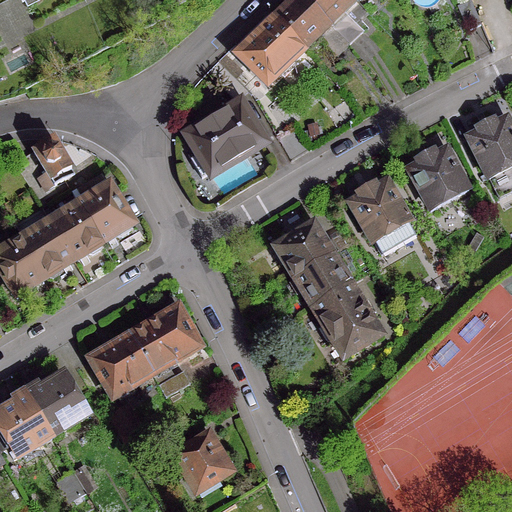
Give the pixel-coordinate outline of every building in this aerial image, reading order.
[(295,0),(294,2),(245,49),(236,58),(266,89),(279,76),(283,79),(293,69),(290,65),(317,39),(335,58),(361,32),(343,13),(356,0),(295,0)] [(468,3),(456,8),(466,32),(478,27),(468,3)] [(246,93),(216,63),(207,72),(216,81),(215,83),(235,104),(246,93)] [(200,180),(207,176),(209,179),(262,147),(238,107),(186,139),(197,157),(189,162),(200,180)] [(493,124),(475,133),(477,136),(466,141),(487,182),(488,182),(497,200),(511,193),(511,136),(505,122),(494,127),(493,124)] [(45,176),(36,181),(43,193),(52,188),(49,183),(69,170),(52,141),(31,153),(45,176)] [(417,167),(407,173),(428,213),(466,193),(445,152),(434,158),(432,155),(415,164),(417,167)] [(70,194),(77,207),(101,246),(115,238),(119,239),(126,235),(128,230),(131,228),(99,176),(70,194)] [(358,200),(348,206),(371,246),(408,224),(385,185),(375,191),(373,187),(356,197),(358,200)] [(99,247),(101,246),(77,207),(76,208),(77,209),(49,225),(72,263),(86,255),(91,256),(98,252),(99,247)] [(22,242),(21,241),(44,280),(46,279),(51,280),(58,276),(59,271),(72,263),(49,225),(22,242)] [(339,274),(346,270),(329,243),(326,245),(323,247),(311,228),(274,251),(275,253),(274,258),(279,266),(284,268),(300,293),(320,327),(319,333),(325,343),(331,344),(341,361),(379,338),(367,319),(371,317),(374,315),(367,303),(360,307),(339,274)] [(21,241),(0,253),(0,274),(14,298),(17,296),(22,298),(29,293),(31,288),(39,283),(44,280),(21,241)] [(176,311),(128,339),(151,378),(164,400),(188,386),(181,373),(173,378),(167,369),(198,351),(176,311)] [(111,402),(151,378),(128,339),(88,363),(111,402)] [(39,392),(36,387),(24,394),(51,440),(86,419),(62,378),(39,392)] [(0,452),(8,448),(16,461),(51,440),(24,394),(11,402),(14,407),(0,415),(0,452)] [(126,408),(111,417),(131,451),(146,442),(126,408)] [(207,439),(172,460),(195,496),(229,475),(227,473),(229,467),(224,458),(218,458),(207,439)] [(78,470),(72,474),(84,495),(91,492),(78,470)] [(84,495),(72,474),(63,479),(76,501),(84,495)]
